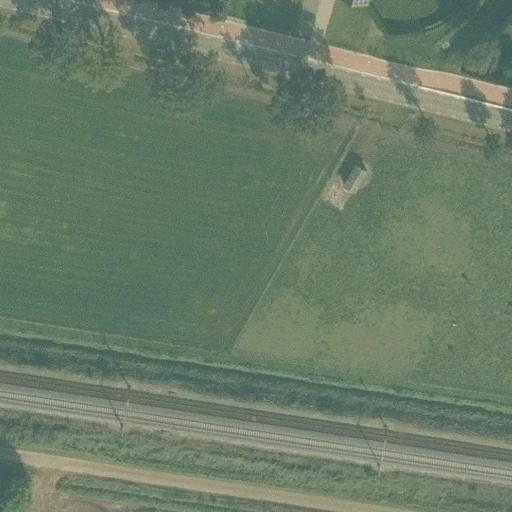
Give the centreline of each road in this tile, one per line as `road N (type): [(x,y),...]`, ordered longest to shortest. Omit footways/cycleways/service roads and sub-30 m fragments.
road 1 (tertiary): [(511,122),(22,0)]
road 2 (unclassified): [(378,511),(0,453)]
